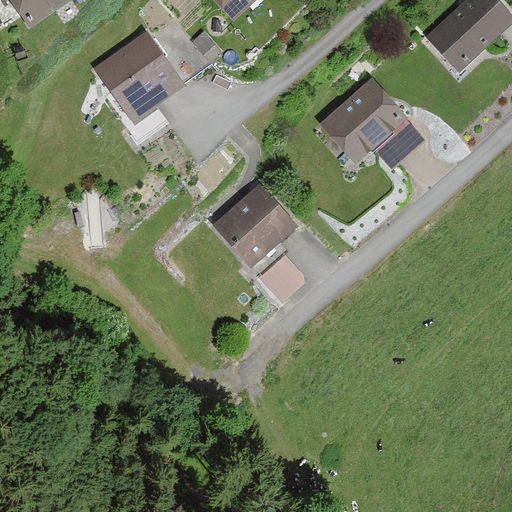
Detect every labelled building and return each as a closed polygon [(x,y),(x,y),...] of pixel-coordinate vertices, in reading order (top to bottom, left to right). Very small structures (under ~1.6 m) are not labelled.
[(66,0),(0,0),(0,3),(19,32),(66,0)] [(246,0),(197,0),(221,25),(246,0)] [(506,22),(486,0),(461,0),(418,40),(448,73),(506,22)] [(203,49),(193,36),(183,45),(193,57),(203,49)] [(172,90),(135,37),(84,74),(124,130),(148,113),(146,109),(172,90)] [(417,144),(365,82),(308,129),(342,171),(365,152),(382,173),(417,144)] [(285,233),(248,189),(202,228),(238,272),(285,233)] [(299,285),(277,261),(252,282),(273,307),(299,285)]
